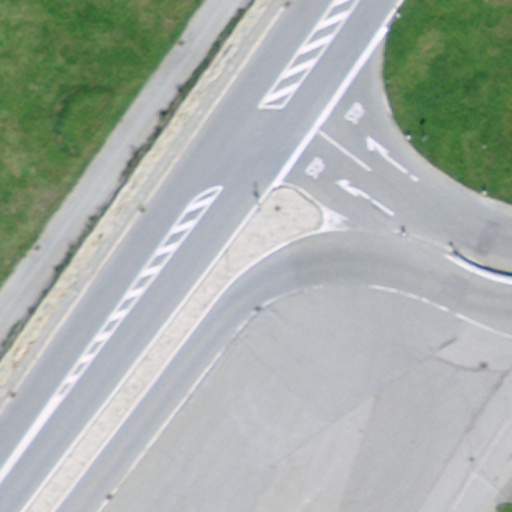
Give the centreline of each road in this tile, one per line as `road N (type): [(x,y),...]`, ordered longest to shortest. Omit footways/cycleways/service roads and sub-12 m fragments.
road 1 (primary): [(343,0),(0,475)]
road 2 (primary): [(75,511),(231,301),(293,264),(326,257),(382,262)]
